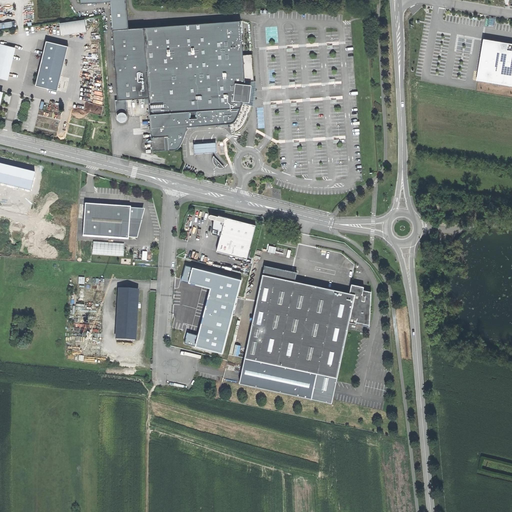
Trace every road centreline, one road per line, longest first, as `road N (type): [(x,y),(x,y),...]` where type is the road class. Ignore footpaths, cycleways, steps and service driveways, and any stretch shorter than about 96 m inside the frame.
road 1 (secondary): [(431,511),(413,306)]
road 2 (unclassified): [(174,183),(161,336),(168,365)]
road 3 (tertiary): [(0,139),(174,183)]
road 4 (tertiary): [(174,183),(343,224)]
road 5 (track): [(168,365),(149,393),(147,511)]
road 6 (secondary): [(402,151),(395,13)]
